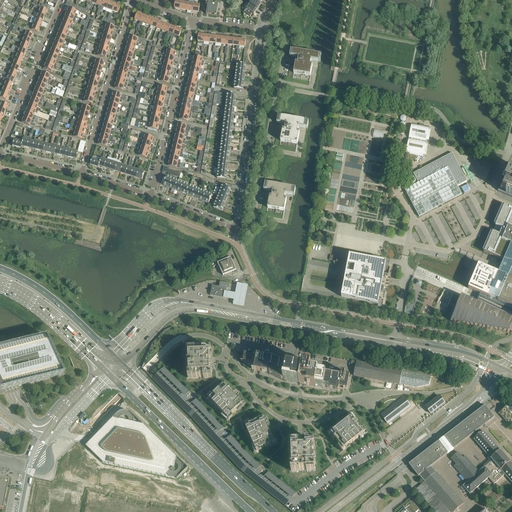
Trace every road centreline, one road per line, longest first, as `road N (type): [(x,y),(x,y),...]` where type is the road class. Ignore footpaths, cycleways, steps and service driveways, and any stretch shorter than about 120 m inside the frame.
road 1 (tertiary): [(501,367),(435,345),(179,299),(160,306),(112,355)]
road 2 (tertiary): [(122,364),(164,319),(187,309),(447,356),(495,374)]
road 3 (residential): [(235,228),(250,229),(287,37),(260,29)]
road 4 (primary): [(273,511),(122,364)]
road 5 (residential): [(235,228),(260,29)]
road 6 (primary): [(110,375),(250,511)]
road 7 (residential): [(81,173),(132,0)]
road 8 (residential): [(151,195),(191,20)]
road 9 (unclassified): [(469,406),(331,511)]
road 10 (residential): [(0,153),(61,0)]
road 11 (primary): [(112,355),(47,294),(0,268)]
road 12 (primary): [(0,285),(36,305),(101,367)]
